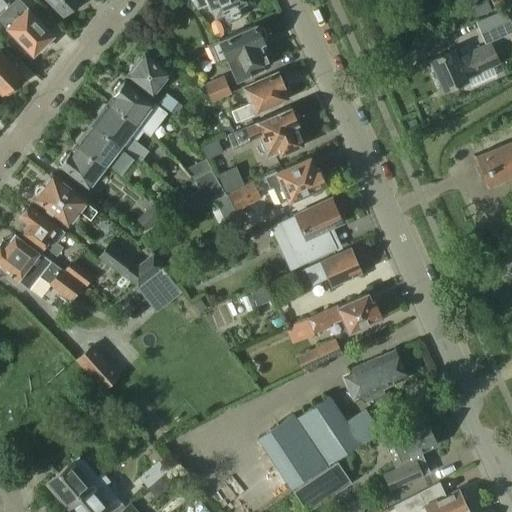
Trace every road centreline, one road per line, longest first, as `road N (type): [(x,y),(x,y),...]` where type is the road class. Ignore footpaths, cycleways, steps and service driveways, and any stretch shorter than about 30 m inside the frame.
road 1 (unclassified): [(490,460),(292,0)]
road 2 (residential): [(0,164),(123,0)]
